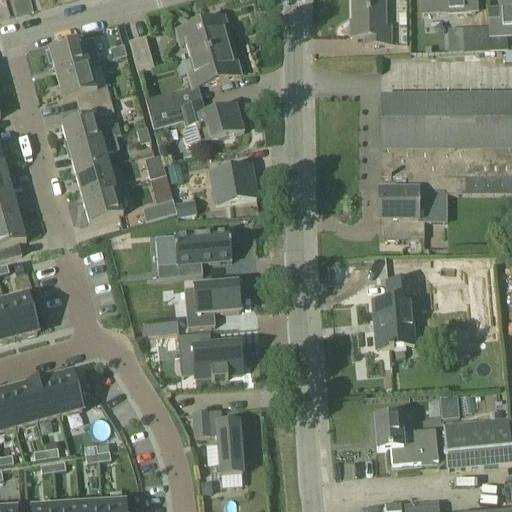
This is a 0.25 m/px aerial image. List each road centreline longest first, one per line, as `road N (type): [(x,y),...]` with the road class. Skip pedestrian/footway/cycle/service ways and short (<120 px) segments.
road 1 (tertiary): [(313,511),(297,262),(298,0)]
road 2 (residential): [(15,40),(63,249)]
road 3 (residential): [(89,346),(112,349),(154,415),(182,511)]
road 4 (unknown): [(312,494),(452,485)]
road 5 (residential): [(148,0),(15,40)]
